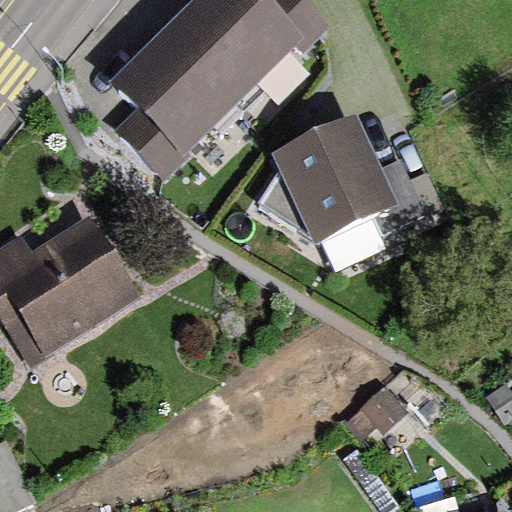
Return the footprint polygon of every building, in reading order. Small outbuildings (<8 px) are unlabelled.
[(197,0),(153,44),(117,79),(143,106),(120,128),(168,178),(188,158),(184,154),(301,43),(305,47),(326,27),(299,0),(197,0)] [(430,216),(402,156),(382,165),(358,111),(274,148),(285,174),(264,202),(315,240),(370,214),(381,238),(430,216)] [(22,231),(0,245),(0,322),(29,368),(147,295),(93,209),(32,247),(22,231)] [(389,386),(349,421),(364,438),(376,428),(383,436),(411,411),(389,386)] [(0,511),(3,511),(30,499),(3,448),(0,449),(0,511)]
